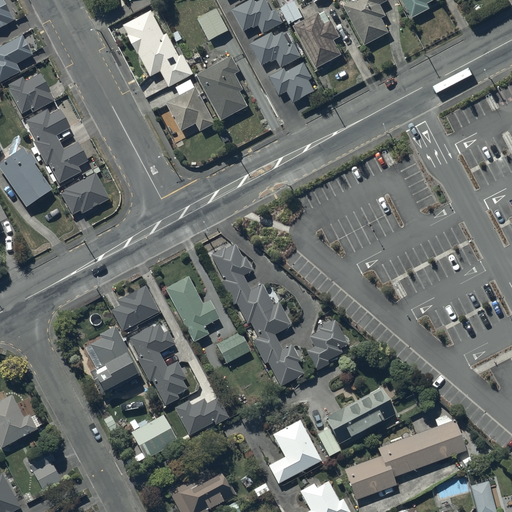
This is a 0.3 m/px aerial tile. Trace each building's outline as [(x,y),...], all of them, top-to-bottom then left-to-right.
[(0,30),(15,23),(2,0),(0,1),(0,30)] [(273,12),(267,0),(263,0),(257,3),(255,0),(252,0),(233,10),(245,32),(254,27),(255,29),(260,26),(264,34),(284,23),(277,10),(273,12)] [(353,0),(354,1),(343,6),(365,48),(391,34),(384,20),(388,17),(382,5),(389,2),(387,0),(353,0)] [(437,0),(402,0),(413,19),(432,9),(429,4),(437,0)] [(295,2),(282,9),(291,25),(304,18),(295,2)] [(218,9),(199,19),(211,42),(230,32),(218,9)] [(165,36),(153,11),(124,25),(140,55),(151,77),(162,72),(170,87),(194,75),(184,54),(180,56),(169,34),(165,36)] [(320,14),(295,27),(317,69),(343,56),(335,40),(341,37),(332,21),(326,24),(320,14)] [(275,37),(273,32),(251,44),(263,66),(272,61),(273,63),(278,60),(283,68),(302,57),(295,44),(291,45),(284,32),(275,37)] [(32,57),(22,37),(0,48),(0,83),(20,73),(16,65),(32,57)] [(241,71),(233,57),(198,75),(223,121),(249,106),(241,91),(244,90),(236,74),(241,71)] [(314,78),(305,63),(288,72),(286,69),(271,77),(281,96),(288,92),(294,103),(316,92),(310,81),(314,78)] [(50,93),(40,74),(25,82),(23,78),(8,86),(10,89),(8,90),(22,115),(31,110),(33,113),(53,102),(49,94),(50,93)] [(192,80),(177,88),(182,96),(168,103),(183,132),(198,124),(202,132),(217,124),(215,120),(218,118),(210,103),(207,105),(197,88),(196,88),(192,80)] [(71,131),(61,112),(51,117),(48,111),(24,124),(35,144),(33,145),(46,170),(50,170),(60,188),(83,175),(82,174),(89,170),(87,165),(89,164),(79,146),(65,153),(58,139),(71,131)] [(28,156),(24,150),(0,165),(0,169),(26,209),(52,192),(35,166),(37,164),(31,155),(28,156)] [(110,200),(95,175),(100,172),(98,168),(85,175),(87,178),(64,191),(65,193),(62,195),(73,216),(80,212),(82,215),(110,200)] [(225,249),(210,257),(224,282),(222,283),(234,306),(236,304),(247,325),(251,323),(259,339),(253,342),(265,365),(268,364),(281,387),(304,375),(297,363),(300,361),(292,346),(282,351),(274,336),(292,327),(280,304),(274,307),(263,286),(251,292),(243,277),(253,272),(245,258),(242,259),(235,246),(226,250),(225,249)] [(202,303),(187,275),(164,288),(193,341),(208,333),(203,325),(219,317),(209,299),(202,303)] [(159,312),(145,285),(117,300),(120,306),(111,310),(122,331),(159,312)] [(348,345),(335,321),(318,329),(320,332),(309,338),(314,347),(306,352),(317,371),(329,365),(327,361),(343,353),(340,349),(348,345)] [(153,327),(129,339),(139,358),(137,360),(152,388),(155,386),(165,406),(179,398),(177,395),(187,390),(183,382),(187,380),(178,363),(167,368),(159,354),(175,345),(168,332),(164,335),(159,325),(153,328),(153,327)] [(135,371),(112,326),(97,334),(98,338),(88,343),(98,364),(86,371),(97,391),(135,371)] [(250,352),(240,332),(216,345),(226,364),(250,352)] [(396,414),(383,387),(325,415),(329,424),(316,431),(328,455),(340,449),(337,443),(396,414)] [(23,417),(11,394),(1,399),(0,398),(0,445),(1,448),(37,429),(29,414),(23,417)] [(227,417),(216,397),(204,403),(202,399),(189,405),(187,400),(173,407),(187,435),(212,422),(213,425),(227,417)] [(178,443),(161,414),(129,433),(146,462),(178,443)] [(438,427),(378,449),(381,457),(345,471),(356,500),(395,486),(393,478),(466,451),(454,421),(452,422),(445,416),(435,420),(438,427)] [(322,461),(300,419),(272,434),(284,456),(267,465),(277,484),(322,461)] [(61,482),(52,463),(56,461),(49,449),(27,461),(43,491),(61,482)] [(223,476),(220,471),(210,476),(205,469),(167,489),(179,511),(209,511),(208,509),(235,495),(230,486),(228,487),(222,477),(223,476)] [(13,511),(21,508),(3,475),(0,476),(0,511),(13,511)] [(270,492),(265,483),(253,490),(258,498),(270,492)] [(309,511),(349,511),(343,500),(339,502),(329,483),(317,489),(314,484),(299,492),(310,511),(309,511)] [(493,506),(487,483),(470,487),(476,511),(495,511),(494,506),(493,506)]
